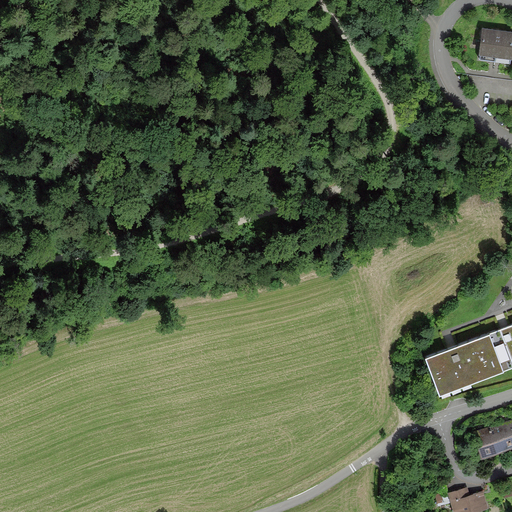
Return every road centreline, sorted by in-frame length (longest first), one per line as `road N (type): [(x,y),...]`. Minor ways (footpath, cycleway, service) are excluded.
road 1 (track): [(0,264),(102,256),(188,238),(340,188),(378,164),(390,112),(320,0)]
road 2 (unclassified): [(439,417),(400,430),(341,476),(268,511)]
road 3 (residential): [(511,141),(469,106),(440,59),(441,27),(475,0)]
